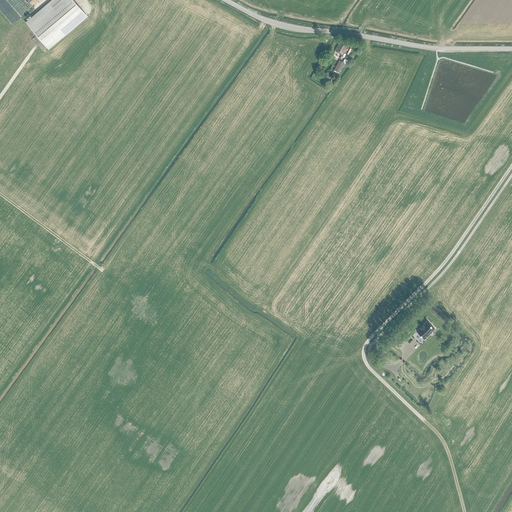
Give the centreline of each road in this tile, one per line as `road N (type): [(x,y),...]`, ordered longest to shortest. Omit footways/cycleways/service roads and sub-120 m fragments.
road 1 (track): [(424,421),(373,373),(364,347),(445,262),(511,166)]
road 2 (tertiary): [(225,0),(298,28),(436,48),(511,49)]
